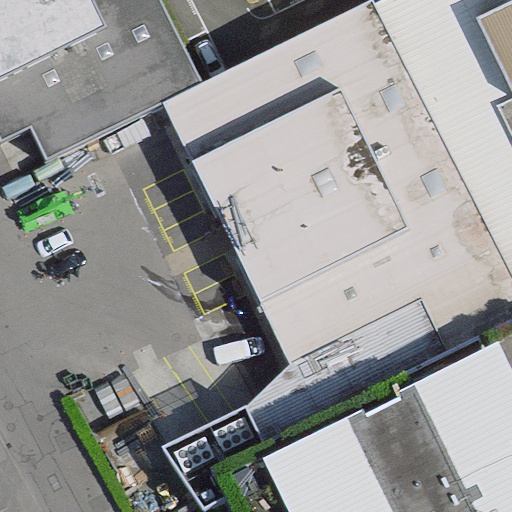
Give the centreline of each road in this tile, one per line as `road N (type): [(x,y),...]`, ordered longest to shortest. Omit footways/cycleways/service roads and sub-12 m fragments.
road 1 (unclassified): [(88,511),(0,335)]
road 2 (unknown): [(377,0),(285,28),(243,17),(223,0)]
